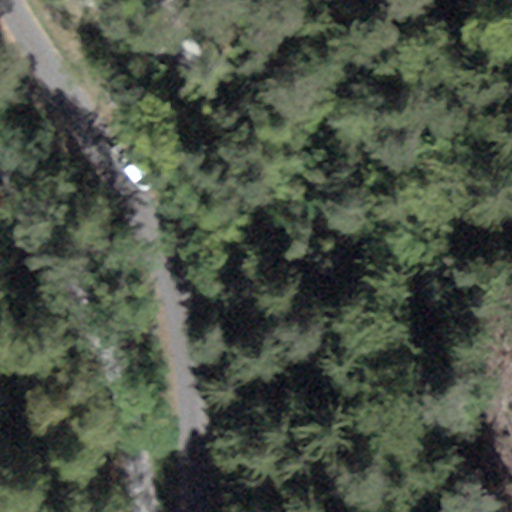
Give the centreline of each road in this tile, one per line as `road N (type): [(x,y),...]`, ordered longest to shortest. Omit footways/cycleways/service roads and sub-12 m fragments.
road 1 (unclassified): [(189,511),(191,391),(171,277),(133,190),(4,0)]
road 2 (track): [(0,153),(58,250),(113,368),(144,511)]
